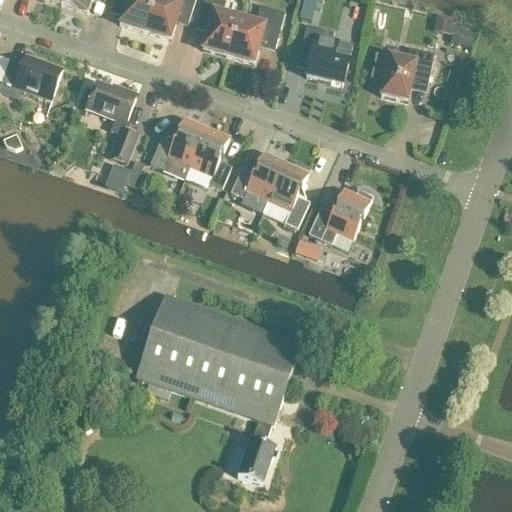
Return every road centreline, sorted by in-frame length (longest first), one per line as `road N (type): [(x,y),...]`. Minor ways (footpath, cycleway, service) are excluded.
road 1 (residential): [(484,193),(0,24)]
road 2 (residential): [(399,418),(484,193)]
